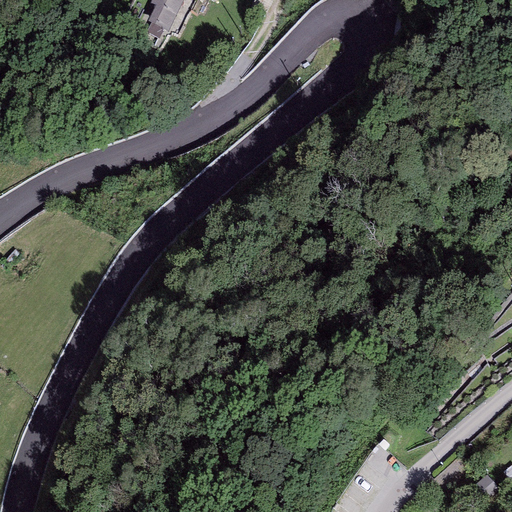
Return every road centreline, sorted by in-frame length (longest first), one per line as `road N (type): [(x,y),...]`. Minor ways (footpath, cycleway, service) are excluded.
road 1 (unclassified): [(17,511),(32,446),(137,254),(354,68),(373,34),(367,13),(344,11),(232,102),(58,181),(0,220)]
road 2 (unclassified): [(390,511),(425,468),(511,395)]
road 3 (track): [(203,118),(277,0)]
